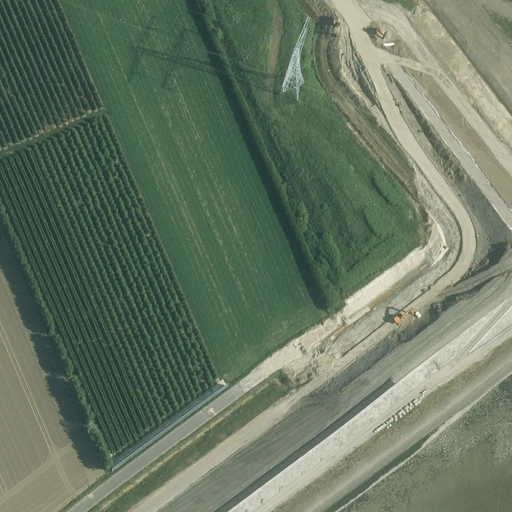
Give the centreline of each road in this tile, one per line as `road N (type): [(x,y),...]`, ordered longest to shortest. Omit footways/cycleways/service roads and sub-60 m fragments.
road 1 (unclassified): [(147,511),(463,266),(467,237),(458,211),(392,108),(349,15)]
road 2 (unclassified): [(511,162),(403,30),(374,11),(349,15)]
